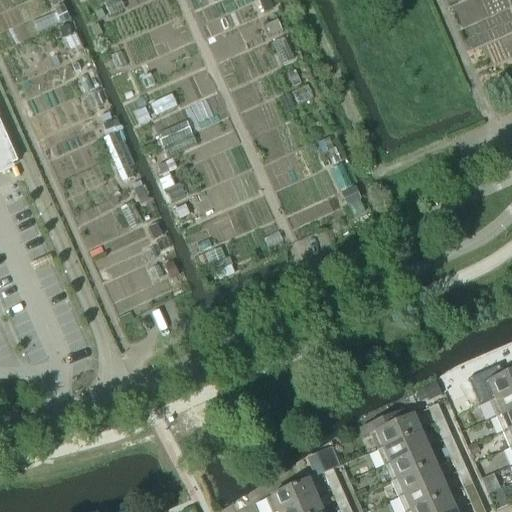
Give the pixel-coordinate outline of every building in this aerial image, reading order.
[(0,169),(16,163),(0,126),(0,169)] [(489,403),(511,392),(511,373),(481,386),(489,403)] [(511,392),(489,403),(495,418),(511,411),(511,392)] [(377,451),(420,433),(413,416),(409,418),(405,409),(366,427),(370,435),(377,451)] [(444,422),(439,411),(431,415),(435,425),(444,422)] [(511,411),(495,418),(502,434),(511,429),(511,411)] [(449,433),(444,422),(435,425),(440,437),(449,433)] [(509,450),(511,449),(511,429),(502,434),(509,450)] [(384,467),(427,448),(420,433),(377,451),(384,467)] [(458,453),(453,442),(445,446),(450,457),(458,453)] [(339,467),(331,448),(315,456),(323,474),(332,470),(339,467)] [(427,448),(384,467),(391,483),(434,464),(427,448)] [(463,465),(458,453),(450,457),(454,468),(463,465)] [(398,499),(441,480),(434,464),(391,483),(398,499)] [(338,483),(332,470),(323,474),(329,487),(338,483)] [(472,485),(467,474),(459,478),(464,489),(472,485)] [(441,480),(398,499),(401,504),(404,511),(410,511),(447,496),(448,497),(448,496),(441,480)] [(270,511),(284,511),(315,498),(308,482),(265,501),(270,511)] [(477,496),(472,485),(464,489),(468,500),(477,496)] [(347,503),(342,492),(333,496),(338,507),(347,503)] [(447,496),(410,511),(453,511),(455,511),(452,505),(448,496),(448,497),(447,496)] [(321,511),(315,498),(284,511),(321,511)] [(339,511),(350,511),(347,503),(338,507),(339,511)]
